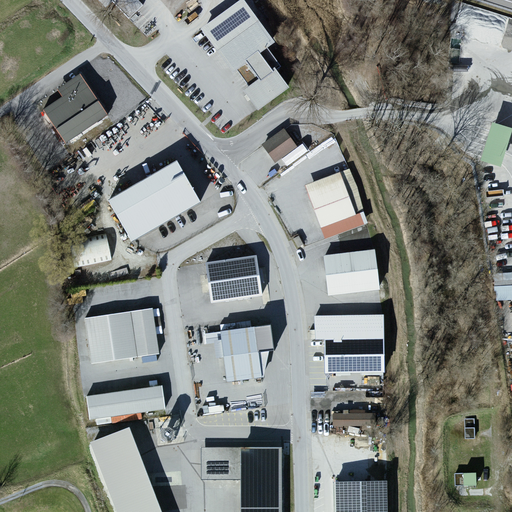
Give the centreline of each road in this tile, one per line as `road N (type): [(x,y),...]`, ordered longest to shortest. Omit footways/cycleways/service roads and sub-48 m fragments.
road 1 (unclassified): [(298,437),(202,436),(185,415),(164,273),(258,209)]
road 2 (unclassified): [(298,437),(289,281),(258,209)]
road 3 (unclassified): [(258,209),(108,41)]
road 4 (unclassified): [(0,112),(108,41)]
